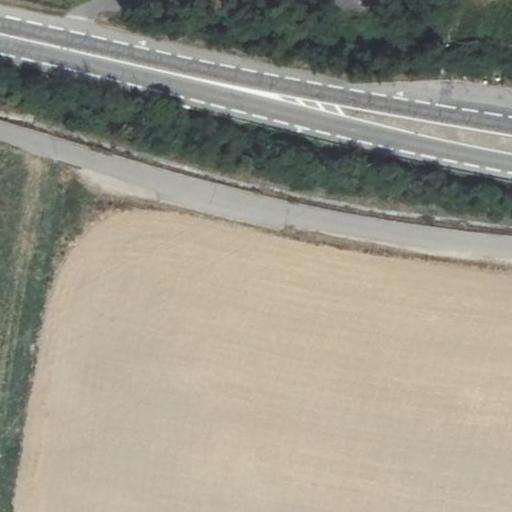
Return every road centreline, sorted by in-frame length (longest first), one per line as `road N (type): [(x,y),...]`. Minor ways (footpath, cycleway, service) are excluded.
road 1 (unclassified): [(0,131),(275,208),(511,249)]
road 2 (tertiary): [(249,89),(355,131),(511,163)]
road 3 (tertiary): [(511,127),(249,89)]
road 4 (tertiary): [(0,34),(249,89)]
